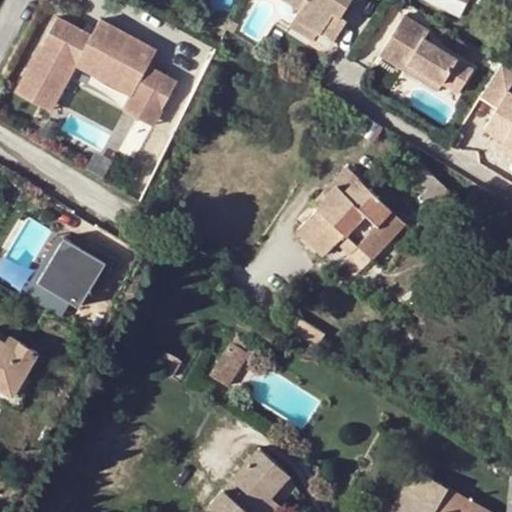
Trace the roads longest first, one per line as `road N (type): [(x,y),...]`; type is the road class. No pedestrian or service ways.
road 1 (unknown): [(511,194),(362,104),(353,80)]
road 2 (residential): [(117,211),(0,142)]
